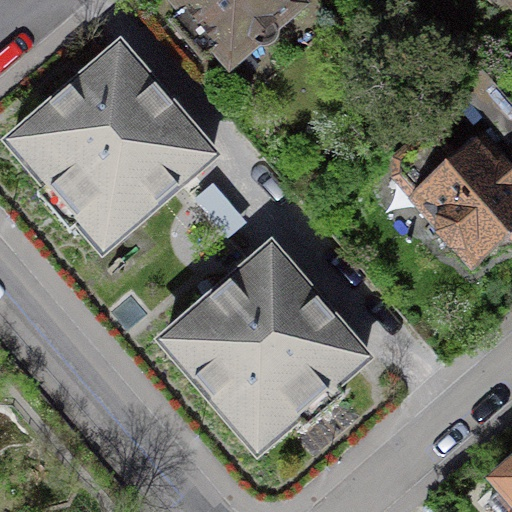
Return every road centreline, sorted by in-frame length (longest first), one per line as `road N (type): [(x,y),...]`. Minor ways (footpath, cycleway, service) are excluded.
road 1 (residential): [(0,274),(202,511)]
road 2 (residential): [(344,511),(511,367)]
